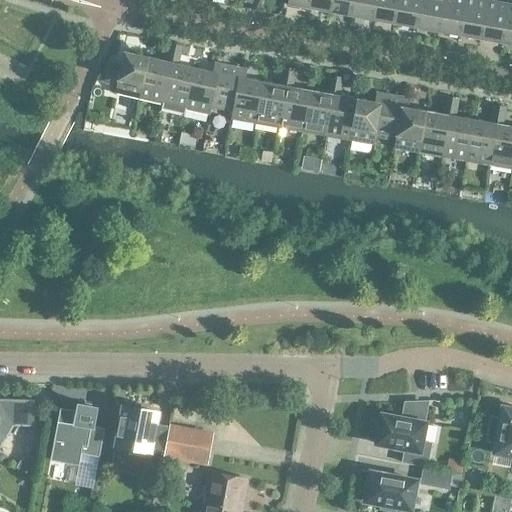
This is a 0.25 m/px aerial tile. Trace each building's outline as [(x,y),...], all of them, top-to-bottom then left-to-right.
[(310,9),(311,0),(288,0),(288,5),(310,9)] [(331,13),(333,0),(311,0),(310,9),(331,13)] [(353,17),(355,0),(333,0),(331,13),(353,17)] [(377,0),(355,0),(353,17),(374,21),(377,0)] [(377,0),(374,21),(395,25),(399,0),(377,0)] [(417,29),(421,0),(399,0),(395,25),(417,29)] [(438,32),(443,0),(421,0),(417,29),(438,32)] [(459,36),(465,0),(443,0),(438,32),(459,36)] [(481,40),(488,1),(480,0),(465,0),(459,36),(481,40)] [(502,44),(509,5),(488,1),(481,40),(502,44)] [(511,5),(509,5),(502,44),(511,45),(511,5)] [(168,54),(180,56),(182,47),(170,44),(168,54)] [(119,90),(138,95),(140,95),(148,59),(125,53),(122,66),(111,63),(102,82),(116,89),(115,93),(118,94),(119,90)] [(185,114),(186,110),(195,70),(178,65),(180,56),(168,54),(166,63),(172,64),(163,104),(162,109),(185,114)] [(160,104),(163,104),(172,64),(166,63),(148,59),(140,95),(138,95),(137,98),(142,99),(142,96),(161,100),(160,104)] [(210,115),(212,106),(219,75),(223,76),(225,66),(215,64),(213,74),(195,70),(186,110),(188,110),(189,107),(208,111),(207,114),(210,115)] [(235,78),(237,68),(236,68),(236,69),(225,67),(226,66),(225,66),(223,76),(219,75),(212,106),(233,110),(234,110),(239,79),(235,78)] [(235,117),(254,120),(256,120),(263,84),(245,80),(248,70),(237,68),(235,78),(239,79),(234,110),(233,110),(231,120),(234,120),(235,117)] [(282,77),(294,80),(296,70),(284,68),(282,77)] [(329,86),(342,88),(343,78),(331,76),(329,86)] [(282,125),(301,128),(303,129),(310,92),(293,89),(294,80),(282,77),(280,87),(287,88),(280,125),(277,124),(277,128),(282,129),(282,125)] [(259,121),(277,124),(280,125),(287,88),(280,87),(263,84),(256,120),(254,120),(253,124),(258,124),(259,121)] [(329,134),(348,137),(351,137),(357,100),(340,97),(342,88),(329,86),(328,95),(334,96),(327,133),(325,133),(324,136),(329,137),(329,134)] [(306,129),(325,133),(327,133),(334,96),(328,95),(310,92),(303,129),(301,128),(300,132),(305,133),(306,129)] [(374,145),(376,136),(375,136),(381,105),(385,105),(387,95),(377,93),(375,104),(357,100),(351,137),(348,137),(348,141),(352,141),(353,138),(372,141),(371,145),(374,145)] [(398,108),(400,97),(399,97),(399,99),(388,97),(388,95),(387,95),(385,105),(381,105),(375,136),(376,136),(396,140),(397,140),(402,108),(398,108)] [(421,154),(421,150),(419,150),(426,113),(408,109),(410,99),(400,97),(398,108),(402,108),(397,140),(396,140),(394,149),(397,149),(398,146),(417,149),(416,153),(421,154)] [(445,107),(457,109),(459,99),(447,97),(445,107)] [(492,115),(504,117),(506,108),(494,106),(492,115)] [(445,158),(445,154),(443,154),(450,117),(456,118),(457,109),(445,107),(443,116),(426,113),(419,150),(421,150),(440,154),(440,157),(445,158)] [(492,166),(492,163),(490,163),(497,126),(503,127),(504,117),(492,115),(491,124),(473,121),(467,158),(469,159),(488,162),(487,166),(492,166)] [(468,162),(469,159),(467,158),(473,121),(456,118),(450,117),(443,154),(445,154),(464,158),(463,161),(468,162)] [(511,170),(511,128),(503,127),(497,126),(490,163),(492,163),(511,166),(511,170)] [(0,444),(13,423),(34,424),(34,420),(35,400),(0,398),(0,444)] [(402,463),(427,468),(431,444),(422,442),(425,424),(424,424),(427,407),(421,405),(422,402),(405,403),(401,419),(382,416),(381,418),(376,420),(374,429),(378,432),(376,444),(405,450),(402,463)] [(55,440),(51,460),(78,465),(80,453),(99,457),(105,428),(93,426),(97,407),(79,404),(78,411),(61,408),(55,440)] [(163,455),(168,426),(167,425),(167,426),(157,424),(159,413),(123,406),(114,453),(150,460),(151,452),(161,454),(163,455)] [(494,454),(511,457),(511,409),(502,408),(500,421),(492,420),(488,440),(496,441),(494,454)] [(44,421),(34,420),(34,424),(33,432),(43,433),(44,421)] [(166,457),(205,464),(210,435),(172,427),(166,457)] [(20,461),(15,468),(33,479),(37,459),(27,457),(20,461)] [(447,472),(452,473),(461,475),(464,462),(450,459),(447,472)] [(465,478),(481,483),(485,468),(469,463),(465,478)] [(423,468),(420,484),(449,490),(452,474),(423,468)] [(204,505),(237,511),(241,511),(247,480),(210,473),(208,485),(203,486),(201,495),(205,498),(204,505)] [(381,505),(380,510),(391,511),(395,511),(397,508),(411,510),(416,482),(371,473),(365,502),(381,505)]
